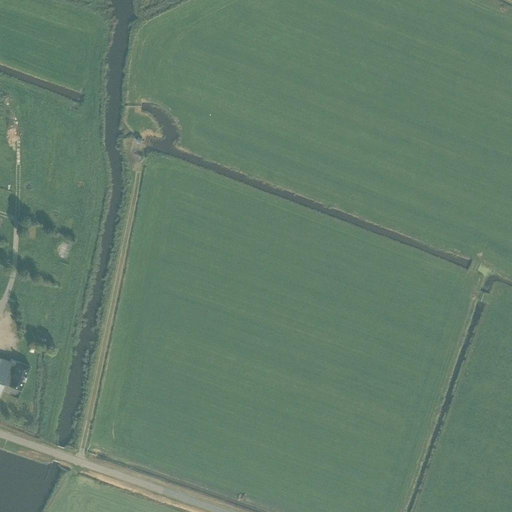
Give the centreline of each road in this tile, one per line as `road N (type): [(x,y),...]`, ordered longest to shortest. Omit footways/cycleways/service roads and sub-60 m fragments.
road 1 (unknown): [(140,156),(74,459)]
road 2 (unclassified): [(223,511),(0,433)]
